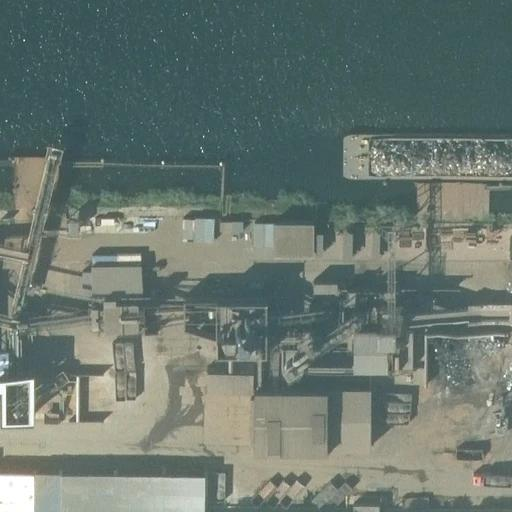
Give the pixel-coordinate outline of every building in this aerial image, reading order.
[(102,211),(76,211),(76,221),(102,221),(102,211)] [(277,214),(277,244),(316,244),(316,214),(277,214)] [(169,235),(217,237),(217,218),(170,217),(169,235)] [(143,260),(96,259),(95,288),(143,289),(143,260)] [(271,285),(224,285),(224,332),(271,332),(271,285)] [(192,318),(188,303),(165,309),(169,324),(192,318)] [(415,325),(354,325),(354,368),(387,368),(412,368),(412,350),(415,350),(415,325)] [(258,362),(209,361),(208,379),(258,380),(258,362)] [(370,446),(370,385),(254,384),(253,445),(370,446)] [(37,431),(36,419),(12,419),(12,431),(37,431)] [(208,467),(38,463),(37,501),(207,505),(208,467)] [(378,511),(378,503),(352,503),(352,511),(378,511)]
